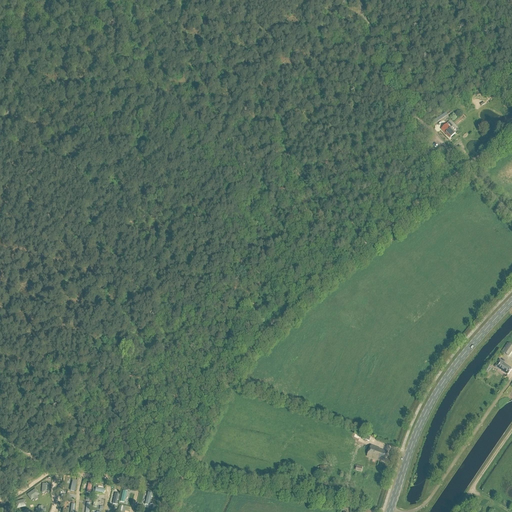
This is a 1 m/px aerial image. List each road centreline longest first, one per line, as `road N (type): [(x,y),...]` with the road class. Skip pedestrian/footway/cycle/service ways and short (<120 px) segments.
road 1 (track): [(228,380),(236,324),(261,271),(312,226),(290,155),(312,119),(295,67),(295,27)]
road 2 (track): [(228,380),(289,302),(464,167)]
road 3 (primary): [(389,511),(436,392),(511,300)]
road 4 (track): [(183,475),(365,509)]
road 5 (track): [(0,465),(173,488)]
